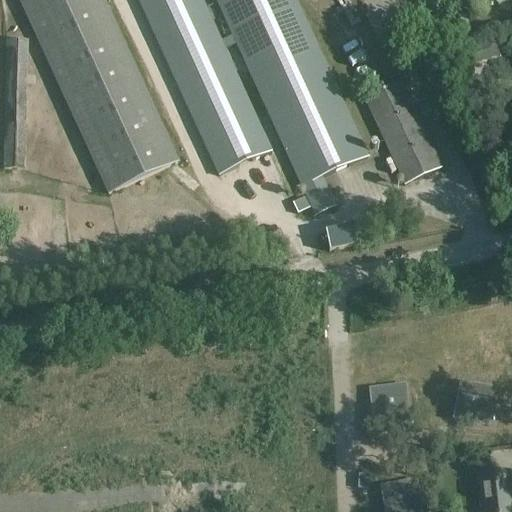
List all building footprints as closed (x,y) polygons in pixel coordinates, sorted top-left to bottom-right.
[(16,0),(107,196),(176,164),(100,0),(16,0)] [(136,0),(218,177),(271,153),(200,0),(136,0)] [(213,0),(306,199),(292,205),(297,215),(310,209),(315,220),(335,210),(323,181),(369,159),(295,0),(213,0)] [(511,0),(495,0),(500,13),(511,9),(511,0)] [(2,171),(24,171),(25,42),(3,42),(2,171)] [(468,79),(476,77),(472,66),(470,57),(469,57),(462,60),(468,79)] [(363,100),(404,189),(442,171),(401,83),(363,100)] [(250,256),(281,242),(275,227),(242,240),(250,256)] [(511,321),(490,327),(494,343),(511,339),(511,321)] [(498,391),(461,385),(454,421),(491,428),(498,391)] [(409,388),(371,391),(374,428),(411,425),(409,388)] [(510,511),(509,496),(511,495),(511,485),(511,474),(479,478),(483,509),(487,508),(487,511),(510,511)] [(370,477),(360,477),(359,490),(369,490),(370,477)] [(385,511),(423,511),(418,481),(381,487),(385,511)]
